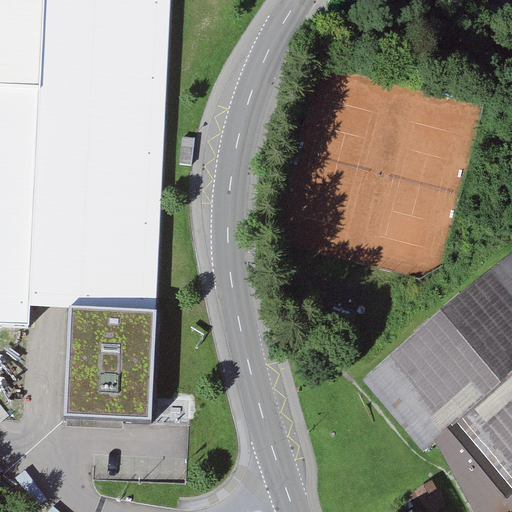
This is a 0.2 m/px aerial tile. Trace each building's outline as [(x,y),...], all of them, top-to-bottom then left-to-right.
[(0,0),(0,332),(31,334),(32,305),(76,307),(156,311),(171,0),(0,0)] [(195,140),(184,138),(180,166),(191,168),(195,140)] [(511,511),(511,265),(366,379),(424,454),(429,450),(477,511),(511,511)] [(156,311),(76,307),(69,419),(148,423),(156,311)] [(411,504),(415,511),(440,511),(429,493),(411,504)]
